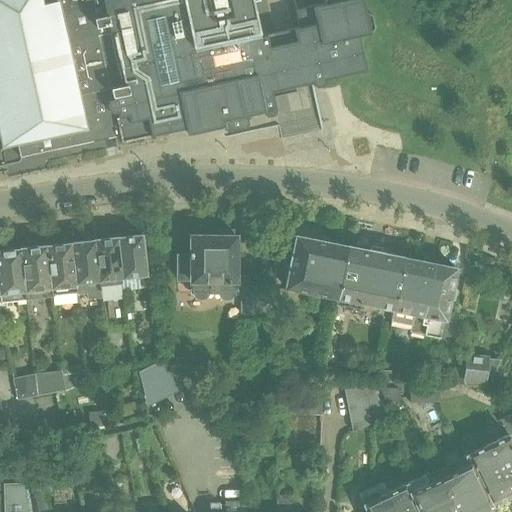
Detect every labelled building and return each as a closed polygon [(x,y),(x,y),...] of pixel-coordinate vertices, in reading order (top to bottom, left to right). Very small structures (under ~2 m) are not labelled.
[(0,0),(0,141),(1,146),(18,143),(20,157),(115,136),(117,144),(121,147),(140,142),(168,136),(171,132),(186,129),(187,133),(221,125),(227,129),(245,125),(248,121),(246,114),(260,111),(267,115),(273,113),(276,109),(272,90),(312,81),(312,83),(316,86),(321,84),(324,81),(324,78),(366,70),(359,34),(370,32),(370,31),(372,31),(375,27),(372,14),(368,12),(366,12),(363,0),(325,0),(326,2),(295,8),(299,26),(259,35),(259,31),(252,0),(0,0)] [(141,234),(118,237),(122,278),(123,290),(147,287),(141,234)] [(208,292),(217,292),(218,295),(220,297),(222,299),(225,299),(229,299),(231,298),(234,294),(234,293),(241,293),(241,320),(252,320),(256,274),(236,275),(236,235),(190,234),(190,255),(178,255),(178,279),(192,278),(192,291),(194,292),(194,294),(196,296),(198,297),(200,298),(203,298),(205,297),(206,295),(207,294),(208,292)] [(336,303),(348,246),(296,235),(293,254),(292,254),(289,269),(286,286),(337,297),(336,303)] [(122,278),(118,237),(95,240),(100,280),(101,296),(124,294),(123,290),(122,278)] [(95,240),(72,242),(76,282),(85,281),(87,298),(102,297),(101,296),(100,280),(95,240)] [(72,242),(46,245),(52,293),(77,290),(76,282),(72,242)] [(46,245),(20,248),(26,299),(51,296),(51,293),(52,293),(46,245)] [(348,246),(336,303),(360,308),(361,302),(393,308),(391,320),(404,257),(348,246)] [(0,301),(26,299),(20,248),(0,250),(0,301)] [(404,257),(391,320),(410,323),(409,331),(425,334),(427,325),(422,324),(434,263),(404,257)] [(427,325),(425,334),(439,337),(445,338),(455,331),(457,321),(453,313),(446,312),(455,268),(434,263),(422,324),(427,325)] [(282,314),(287,287),(259,281),(254,309),(269,312),(269,311),(282,314)] [(336,368),(337,368),(339,354),(331,352),(328,366),(321,365),(320,389),(334,389),(336,368)] [(502,359),(466,354),(463,381),(486,383),(486,381),(491,381),(502,359)] [(176,382),(158,364),(140,373),(146,397),(176,382)] [(391,382),(392,370),(381,370),(379,381),(391,382)] [(18,399),(38,395),(35,373),(13,377),(18,399)] [(353,431),(387,416),(374,386),(344,385),(353,431)] [(384,400),(404,401),(398,388),(379,387),(384,400)] [(440,402),(440,389),(410,390),(410,402),(440,402)] [(461,447),(465,455),(489,506),(491,501),(511,491),(511,441),(501,419),(491,424),(495,432),(500,429),(504,436),(486,445),(482,437),(461,447)] [(446,463),(436,468),(457,511),(487,511),(489,506),(465,455),(458,458),(454,451),(443,457),(446,463)] [(430,481),(410,490),(420,511),(457,511),(436,468),(426,473),(430,481)] [(32,473),(37,511),(50,511),(44,471),(32,473)] [(224,500),(224,511),(223,511),(245,511),(244,475),(232,475),(233,500),(224,500)] [(30,511),(26,482),(4,482),(4,511),(30,511)] [(420,511),(410,490),(406,482),(387,491),(382,482),(360,492),(364,502),(363,503),(367,511),(420,511)] [(277,494),(277,511),(291,511),(290,494),(277,494)]
